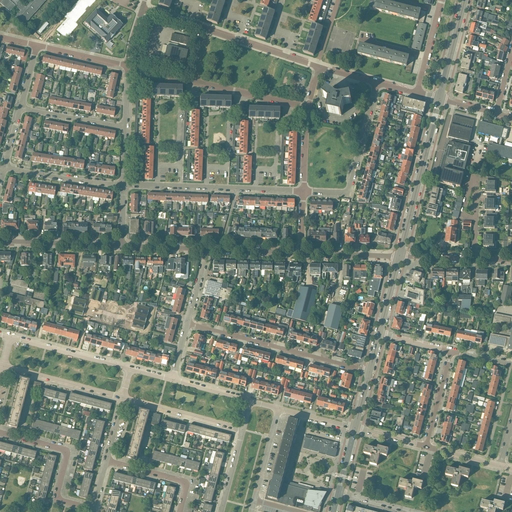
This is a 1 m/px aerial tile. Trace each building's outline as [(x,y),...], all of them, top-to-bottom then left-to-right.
[(3,0),(2,2),(0,3),(6,9),(5,9),(8,12),(9,13),(11,12),(16,16),(15,17),(24,25),(46,0),(3,0)] [(82,0),(81,0),(78,4),(85,10),(89,5),(82,0)] [(172,0),(161,0),(160,6),(170,9),(172,0)] [(214,0),(208,22),(218,25),(225,0),(214,0)] [(386,13),(388,3),(374,0),(371,0),(369,9),(386,13)] [(320,11),(321,5),(315,3),(313,9),(320,11)] [(402,17),(404,7),(388,3),(386,13),(402,17)] [(78,4),(75,8),(82,15),(86,11),(85,10),(78,4)] [(420,14),(421,12),(404,7),(402,17),(418,21),(418,20),(419,17),(420,14)] [(75,8),(71,12),(79,18),(82,15),(75,8)] [(265,9),(256,37),(266,40),(275,12),(265,9)] [(313,9),(311,15),(318,17),(320,11),(313,9)] [(111,15),(107,20),(96,11),(84,24),(90,29),(91,29),(101,38),(100,38),(106,43),(110,39),(111,39),(115,35),(114,34),(122,25),(111,15)] [(488,15),(488,17),(483,15),(483,13),(476,11),(475,16),(495,21),(496,17),(488,15)] [(71,12),(68,16),(70,18),(75,23),(79,18),(71,12)] [(316,23),(318,17),(311,15),(309,21),(316,23)] [(496,21),(495,21),(475,16),(474,21),(477,22),(477,23),(487,26),(487,22),(496,24),(496,21)] [(70,18),(66,23),(74,30),(78,25),(75,23),(70,18)] [(66,23),(63,27),(70,33),(74,30),(66,23)] [(425,32),(426,25),(423,24),(418,23),(417,30),(425,32)] [(493,34),(494,31),(486,29),(487,26),(477,23),(477,25),(472,23),(471,28),(486,32),(493,34)] [(318,42),(321,33),(323,28),(313,25),(309,39),(318,42)] [(63,27),(59,31),(66,38),(70,33),(63,27)] [(423,38),(425,32),(417,30),(415,36),(423,38)] [(172,34),(171,42),(186,45),(188,38),(172,34)] [(415,36),(414,42),(422,44),(423,38),(415,36)] [(478,41),(479,38),(469,36),(467,41),(485,45),(485,42),(478,41)] [(496,39),(502,41),(500,44),(507,47),(509,42),(498,36),(496,39)] [(314,56),(318,42),(309,39),(304,53),(314,56)] [(485,45),(467,41),(466,46),(479,49),(479,48),(486,49),(487,46),(485,45)] [(420,51),(422,44),(414,42),(412,49),(420,51)] [(507,47),(500,44),(497,50),(505,54),(508,48),(507,47)] [(374,59),(376,49),(360,45),(358,54),(374,59)] [(167,46),(162,66),(183,70),(188,51),(167,46)] [(390,63),(393,53),(376,49),(374,59),(390,63)] [(17,57),(16,60),(15,66),(19,66),(21,57),(23,58),(25,51),(19,50),(17,57)] [(484,54),(471,51),(470,55),(464,53),(462,61),(471,63),(474,63),(476,58),(482,60),(483,56),(484,54)] [(408,60),(409,57),(393,53),(390,63),(407,67),(407,66),(408,63),(408,60)] [(492,66),(491,72),(499,74),(500,67),(499,67),(500,63),(483,56),(482,60),(482,61),(489,63),(488,65),(492,66)] [(478,77),(479,74),(475,73),(469,71),(471,63),(462,61),(461,68),(466,69),(465,73),(473,75),(478,77)] [(497,80),(499,74),(491,72),(489,78),(497,80)] [(465,73),(465,76),(459,74),(455,92),(463,94),(467,76),(472,78),(473,75),(465,73)] [(43,82),(44,80),(47,80),(48,77),(45,76),(37,74),(35,80),(43,82)] [(16,93),(17,87),(10,85),(7,84),(7,86),(5,92),(10,94),(11,92),(16,93)] [(151,96),(151,98),(155,98),(155,96),(161,97),(163,97),(163,99),(166,99),(167,87),(151,86),(151,96)] [(182,87),(167,87),(166,99),(170,99),(170,97),(172,97),(178,97),(178,99),(182,99),(182,98),(182,87)] [(328,90),(323,97),(329,102),(327,112),(334,113),(341,116),(344,105),(352,103),(350,95),(342,97),(342,95),(342,94),(336,93),(334,95),(328,90)] [(39,100),(40,94),(32,92),(31,98),(39,100)] [(385,95),(384,101),(391,103),(395,104),(397,98),(393,97),(385,95)] [(200,107),(200,109),(203,109),(203,108),(207,108),(211,108),(211,110),(215,110),(216,98),(200,97),(200,107)] [(221,108),(223,108),(227,109),(227,110),(229,111),(230,111),(230,109),(231,109),(231,98),(216,98),(215,110),(218,110),(219,108),(221,108)] [(426,105),(404,99),(401,111),(423,116),(426,105)] [(384,101),(382,107),(390,108),(393,109),(395,104),(391,103),(384,101)] [(9,110),(11,104),(4,102),(2,108),(2,109),(8,110),(9,110)] [(249,119),(249,120),(252,121),(252,119),(256,119),(260,119),(260,121),(264,121),(264,109),(249,108),(248,119),(249,119)] [(269,119),(271,120),(275,120),(275,122),(279,122),(279,120),(280,109),(264,109),(264,121),(267,121),(267,119),(269,119)] [(469,143),(475,121),(453,115),(448,137),(469,143)] [(420,126),(420,123),(409,120),(407,126),(412,127),(420,129),(420,126)] [(480,122),(477,132),(500,138),(498,146),(493,144),(492,147),(489,146),(487,154),(511,160),(511,149),(501,146),(503,139),(506,140),(509,130),(480,122)] [(72,132),(72,134),(71,137),(74,138),(75,132),(79,133),(80,125),(74,124),(72,132)] [(405,144),(408,144),(415,146),(417,140),(409,138),(406,138),(405,144)] [(381,143),(373,141),(372,147),(380,149),(382,149),(384,144),(381,143)] [(442,183),(453,186),(460,188),(464,174),(462,174),(463,170),(465,170),(471,147),(472,145),(462,142),(461,145),(450,142),(449,146),(447,145),(439,175),(442,175),(440,182),(442,183)] [(22,154),(16,152),(14,158),(22,160),(23,156),(22,156),(22,154)] [(371,153),(369,158),(377,160),(379,161),(380,161),(381,155),(378,155),(371,153)] [(411,163),(412,158),(405,156),(401,155),(400,161),(403,161),(411,163)] [(374,172),(366,170),(365,175),(372,177),(375,178),(376,172),(374,172)] [(486,181),(486,187),(496,188),(496,182),(494,182),(494,179),(488,177),(488,182),(486,181)] [(363,181),(362,187),(369,189),(372,190),(374,184),(371,183),(363,181)] [(404,190),(405,188),(399,186),(398,188),(394,187),(393,189),(388,188),(386,193),(392,195),(393,193),(399,195),(398,197),(402,198),(402,196),(403,196),(404,190)] [(369,189),(362,187),(361,190),(360,193),(368,195),(371,196),(372,190),(369,189)] [(496,194),(496,188),(486,187),(485,193),(487,193),(487,196),(494,197),(494,193),(496,194)] [(443,190),(433,188),(432,193),(442,196),(443,190)] [(114,193),(113,193),(113,192),(107,191),(105,200),(112,201),(113,195),(114,193)] [(368,195),(360,193),(359,199),(358,202),(366,203),(366,202),(369,203),(371,196),(368,195)] [(440,202),(442,196),(432,193),(430,199),(440,202)] [(398,200),(398,197),(390,195),(389,198),(393,199),(392,204),(400,206),(401,201),(398,200)] [(485,199),(485,205),(495,206),(496,200),(493,200),(494,197),(487,196),(487,199),(485,199)] [(243,207),(243,198),(238,198),(237,203),(235,203),(233,209),(240,209),(240,212),(243,212),(243,210),(243,207)] [(439,207),(440,202),(430,199),(429,205),(439,207)] [(333,202),(328,201),(327,214),(330,214),(330,211),(333,211),(333,209),(336,209),(336,203),(333,203),(333,202)] [(400,206),(392,204),(390,210),(398,212),(400,206)] [(439,207),(429,205),(427,210),(438,213),(440,213),(442,208),(439,207)] [(495,211),(495,206),(485,205),(485,211),(486,211),(486,214),(493,214),(493,211),(495,211)] [(427,210),(426,216),(436,218),(436,217),(437,218),(440,217),(441,214),(440,213),(438,213),(427,210)] [(142,215),(130,214),(130,234),(138,235),(138,220),(142,220),(142,217),(147,218),(147,211),(143,211),(143,214),(142,215)] [(484,217),(484,223),(495,223),(495,218),(493,217),(493,214),(486,214),(486,217),(484,217)] [(51,217),(51,223),(51,231),(57,231),(57,229),(60,229),(60,225),(57,225),(57,223),(54,223),(54,217),(51,217)] [(26,230),(32,230),(32,222),(32,219),(30,219),(24,218),(24,223),(27,223),(26,230)] [(387,224),(395,226),(396,221),(385,218),(385,220),(384,223),(387,224)] [(168,225),(170,225),(170,236),(176,236),(176,229),(176,225),(171,225),(172,220),(169,220),(168,225)] [(87,233),(87,227),(90,227),(90,221),(87,221),(87,224),(84,224),(84,221),(81,221),(81,224),(81,232),(87,233)] [(93,221),(90,221),(90,227),(93,227),(93,233),(99,233),(100,225),(93,225),(93,221)] [(455,244),(458,221),(452,221),(451,229),(447,228),(445,243),(455,244)] [(145,222),(144,235),(153,235),(154,223),(145,222)] [(395,226),(387,224),(384,223),(383,226),(387,227),(386,229),(394,232),(395,226)] [(494,229),(495,223),(484,223),(484,229),(486,229),(486,232),(492,232),(497,232),(497,229),(494,229)] [(340,242),(341,234),(338,234),(339,225),(334,225),(334,236),(331,236),(331,238),(330,238),(330,242),(340,242)] [(228,228),(225,237),(229,238),(231,233),(233,233),(232,238),(238,239),(238,229),(239,226),(233,226),(233,228),(228,228)] [(288,241),(290,242),(292,241),(292,240),(293,236),(288,236),(289,231),(288,231),(288,228),(284,227),(284,230),(282,230),(282,240),(288,241),(288,240),(288,241)] [(321,229),(321,232),(321,242),(326,242),(326,237),(329,237),(330,232),(332,232),(333,229),(321,229)] [(378,237),(391,240),(393,236),(379,232),(378,237)] [(484,235),(483,241),(494,241),(494,235),(492,235),(492,232),(486,232),(485,235),(484,235)] [(494,250),(494,241),(483,241),(483,247),(487,247),(486,250),(494,250)] [(15,253),(5,253),(4,262),(9,262),(9,265),(12,266),(15,253)] [(21,253),(21,266),(30,266),(30,254),(21,253)] [(43,266),(43,270),(48,270),(49,271),(48,272),(50,272),(51,271),(52,255),(43,254),(43,266)] [(175,275),(181,276),(181,270),(180,270),(181,260),(168,259),(166,270),(173,270),(173,263),(176,263),(175,275)] [(187,269),(185,269),(185,260),(181,260),(180,270),(181,270),(181,276),(180,279),(188,279),(188,273),(187,273),(187,269)] [(291,283),(295,283),(296,264),(290,264),(290,273),(289,273),(288,273),(287,274),(287,275),(287,276),(287,277),(287,278),(288,278),(289,278),(292,279),(291,283)] [(321,265),(310,265),(310,274),(321,274),(321,265)] [(361,278),(361,266),(355,266),(355,268),(354,268),(353,281),(360,281),(361,278)] [(367,267),(361,266),(361,278),(360,281),(366,282),(366,278),(367,278),(367,272),(368,272),(369,268),(367,268),(367,267)] [(373,267),(368,296),(374,297),(375,292),(378,292),(381,279),(382,279),(382,275),(383,275),(383,267),(373,267)] [(423,274),(422,274),(423,270),(419,269),(419,271),(415,269),(414,271),(410,270),(409,274),(411,275),(410,279),(412,279),(410,283),(415,285),(415,283),(419,284),(419,285),(424,287),(425,284),(425,280),(425,279),(422,278),(423,274)] [(463,272),(460,272),(460,280),(466,280),(466,282),(467,283),(469,283),(470,282),(471,271),(463,270),(463,272)] [(499,272),(495,272),(495,274),(493,274),(492,283),(503,283),(504,279),(504,273),(499,273),(499,272)] [(219,298),(221,289),(223,284),(217,283),(208,281),(205,295),(219,299),(219,298)] [(304,285),(301,285),(299,291),(292,318),(309,323),(317,291),(303,288),(304,285)] [(511,287),(504,285),(499,305),(508,306),(511,288),(511,287)] [(424,307),(424,291),(413,287),(413,289),(407,287),(404,295),(407,296),(407,298),(412,299),(411,303),(424,307)] [(29,305),(31,299),(32,296),(33,289),(29,288),(28,292),(26,291),(25,294),(25,297),(23,303),(29,305)] [(174,294),(177,295),(184,297),(185,291),(176,288),(174,294)] [(231,291),(227,290),(221,289),(219,298),(229,300),(231,291)] [(92,290),(89,300),(95,302),(98,291),(92,290)] [(98,291),(95,302),(100,303),(103,293),(98,291)] [(470,311),(472,296),(472,295),(458,295),(457,305),(456,310),(470,311)] [(74,299),(72,306),(84,310),(86,302),(74,299)] [(204,305),(211,307),(213,300),(206,299),(204,305)] [(364,303),(363,308),(373,311),(375,305),(373,304),(373,303),(370,302),(370,304),(368,303),(367,304),(364,303)] [(399,302),(397,307),(412,311),(415,312),(416,308),(413,307),(409,306),(408,307),(405,307),(406,304),(399,302)] [(137,305),(135,313),(147,316),(149,308),(137,305)] [(210,314),(211,307),(204,305),(203,312),(210,314)] [(330,305),(324,327),(337,330),(344,307),(342,306),(341,308),(330,305)] [(72,306),(70,314),(82,317),(84,310),(72,306)] [(372,317),(373,311),(363,308),(359,307),(358,313),(365,314),(365,315),(367,316),(367,317),(370,318),(370,317),(372,317)] [(397,307),(396,313),(406,316),(406,314),(411,315),(412,311),(397,307)] [(230,311),(229,315),(226,314),(224,322),(231,323),(232,316),(233,312),(230,311)] [(210,314),(203,312),(201,318),(202,319),(204,319),(210,321),(212,314),(210,314)] [(135,313),(133,320),(145,323),(147,316),(135,313)] [(235,317),(232,316),(231,323),(237,325),(239,318),(240,314),(236,313),(235,317)] [(237,325),(244,327),(246,320),(247,315),(247,314),(245,313),(243,319),(239,318),(237,325)] [(0,322),(6,324),(8,316),(2,314),(0,322)] [(511,317),(495,314),(493,324),(511,328),(511,329),(510,338),(491,334),(489,344),(508,348),(508,349),(511,350),(511,317)] [(102,315),(100,322),(109,324),(111,317),(102,315)] [(247,315),(246,320),(244,327),(250,328),(252,321),(249,321),(251,316),(247,315)] [(253,317),(252,321),(250,328),(257,330),(259,323),(260,318),(253,317)] [(177,320),(167,318),(166,323),(169,324),(176,326),(177,320)] [(259,323),(257,330),(263,332),(265,325),(266,320),(260,318),(259,323)] [(410,327),(410,324),(403,322),(403,320),(395,318),(393,323),(410,327)] [(357,324),(362,325),(369,327),(370,322),(363,320),(359,319),(357,324)] [(133,320),(131,328),(143,331),(145,323),(133,320)] [(38,323),(32,322),(29,330),(35,332),(38,323)] [(42,331),(48,333),(50,325),(44,323),(42,331)] [(164,329),(167,330),(174,332),(176,326),(169,324),(166,323),(165,327),(164,329)] [(432,333),(434,326),(427,324),(426,332),(432,333)] [(271,326),(265,325),(263,332),(270,333),(271,326)] [(278,328),(271,326),(270,333),(276,335),(278,328)] [(285,330),(278,328),(276,335),(283,337),(285,330)] [(290,338),(297,340),(299,333),(296,332),(295,331),(294,330),(293,329),(290,328),(288,337),(290,338)] [(368,332),(356,329),(354,328),(353,331),(356,332),(356,334),(367,337),(368,332)] [(79,332),(73,331),(71,339),(77,340),(79,332)] [(456,338),(463,340),(464,332),(458,331),(456,338)] [(104,339),(105,336),(105,332),(103,332),(102,338),(98,337),(96,345),(102,347),(104,339)] [(305,335),(304,342),(310,344),(312,337),(312,335),(309,334),(309,332),(306,332),(305,335)] [(305,335),(299,333),(297,340),(304,342),(305,335)] [(84,342),(90,344),(92,336),(86,334),(84,342)] [(312,335),(312,337),(310,344),(317,345),(319,338),(316,338),(317,335),(313,334),(312,335)] [(120,349),(123,349),(124,344),(121,343),(118,343),(120,338),(119,338),(119,336),(117,335),(116,339),(115,342),(113,350),(119,351),(120,349)] [(196,335),(194,342),(202,344),(204,337),(196,335)] [(353,340),(354,340),(357,341),(365,343),(366,339),(359,337),(359,336),(352,335),(352,337),(352,338),(352,339),(352,340),(353,340)] [(102,347),(108,348),(110,340),(104,339),(102,347)] [(222,351),(223,349),(225,342),(218,341),(216,349),(222,351)] [(328,350),(330,342),(324,341),(322,349),(328,350)] [(334,343),(330,342),(328,350),(334,352),(336,344),(336,342),(334,341),(334,343)] [(134,346),(133,348),(131,357),(137,358),(139,350),(136,349),(137,346),(136,346),(137,343),(135,342),(134,346)] [(200,351),(202,344),(194,342),(193,348),(195,349),(194,354),(202,357),(203,352),(200,351)] [(225,342),(223,349),(229,351),(231,344),(225,342)] [(124,344),(123,349),(126,350),(125,355),(131,357),(133,348),(127,347),(128,345),(124,344)] [(231,344),(229,351),(236,353),(238,346),(231,344)] [(391,344),(389,350),(396,352),(400,353),(400,351),(401,352),(401,351),(398,350),(399,347),(391,344)] [(175,349),(165,346),(164,349),(162,356),(160,364),(166,366),(168,357),(165,356),(166,353),(167,350),(169,351),(174,353),(175,349)] [(143,348),(140,347),(137,358),(143,360),(145,352),(145,351),(145,349),(143,348)] [(249,360),(249,356),(251,350),(245,348),(243,356),(242,356),(242,358),(249,360)] [(363,349),(357,348),(356,352),(350,350),(349,355),(361,359),(362,354),(363,349)] [(256,358),(258,351),(251,350),(249,356),(256,358)] [(264,353),(258,351),(256,358),(255,362),(254,365),(257,366),(258,363),(259,359),(262,360),(264,353)] [(264,353),(262,360),(269,362),(271,355),(264,353)] [(431,354),(429,360),(437,362),(438,356),(431,354)] [(191,358),(189,363),(187,371),(193,373),(196,365),(198,357),(191,355),(190,358),(191,358)] [(398,359),(395,358),(388,356),(386,362),(393,364),(397,365),(398,359)] [(283,365),(284,358),(278,357),(276,363),(283,365)] [(288,371),(289,367),(291,360),(284,358),(283,365),(286,366),(285,370),(288,371)] [(297,362),(291,360),(289,367),(296,369),(297,362)] [(435,369),(437,362),(429,360),(428,367),(435,369)] [(459,360),(457,367),(465,369),(466,362),(459,360)] [(297,362),(296,369),(302,370),(304,363),(297,362)] [(193,373),(200,375),(202,367),(196,365),(193,373)] [(315,377),(316,374),(318,367),(311,365),(308,375),(315,377)] [(500,378),(501,372),(501,371),(499,370),(499,368),(492,366),(491,370),(494,370),(492,377),(500,378)] [(209,368),(202,367),(200,375),(206,376),(209,368)] [(316,374),(322,376),(324,369),(318,367),(316,374)] [(426,373),(433,375),(435,369),(428,367),(426,373)] [(463,375),(465,369),(457,367),(456,373),(463,375)] [(209,368),(206,376),(213,378),(215,370),(209,368)] [(393,370),(392,370),(385,368),(383,374),(391,376),(393,370)] [(324,369),(322,376),(329,377),(331,370),(324,369)] [(226,382),(228,373),(221,372),(219,380),(226,382)] [(228,373),(226,382),(233,383),(235,375),(232,374),(232,373),(229,372),(228,373)] [(432,381),(433,375),(426,373),(424,379),(432,381)] [(344,374),(342,381),(351,383),(353,376),(344,374)] [(241,377),(235,375),(233,383),(239,385),(241,377)] [(248,379),(241,377),(239,385),(246,387),(246,383),(249,384),(250,379),(248,378),(248,379)] [(498,385),(500,378),(492,377),(491,383),(498,385)] [(20,378),(15,394),(25,397),(28,388),(29,383),(29,381),(20,378)] [(382,378),(380,385),(389,387),(390,381),(382,378)] [(460,387),(462,381),(454,379),(453,385),(460,387)] [(259,390),(261,382),(254,380),(252,388),(259,390)] [(349,389),(351,383),(342,381),(341,387),(349,389)] [(261,382),(259,390),(265,392),(267,384),(261,382)] [(28,388),(31,389),(40,391),(41,386),(33,383),(33,384),(29,383),(28,388)] [(274,383),(274,385),(272,394),(278,395),(280,387),(278,386),(278,384),(274,383)] [(496,391),(498,385),(491,383),(489,389),(496,391)] [(274,385),(267,384),(265,392),(272,394),(274,385)] [(420,390),(423,391),(431,393),(432,387),(422,384),(420,390)] [(391,388),(389,387),(380,385),(379,390),(389,393),(391,388)] [(458,393),(460,387),(453,385),(451,391),(458,393)] [(291,399),(293,390),(286,389),(284,397),(291,399)] [(495,397),(496,391),(489,389),(487,395),(495,397)] [(298,401),(300,392),(293,390),(291,399),(298,401)] [(388,399),(389,393),(379,390),(377,396),(385,398),(388,399)] [(457,399),(458,393),(451,391),(449,397),(457,399)] [(306,394),(300,392),(298,401),(304,402),(306,394)] [(188,402),(192,402),(193,394),(188,394),(182,393),(182,397),(185,397),(185,398),(188,398),(188,402)] [(15,394),(11,410),(21,413),(25,397),(15,394)] [(306,394),(304,402),(310,404),(313,396),(306,394)] [(385,398),(377,396),(376,402),(384,404),(385,398)] [(317,406),(323,407),(326,399),(319,397),(317,406)] [(455,405),(457,399),(449,397),(448,403),(455,405)] [(332,401),(326,399),(323,407),(330,409),(332,401)] [(332,401),(330,409),(336,411),(339,403),(332,401)] [(488,401),(486,408),(494,410),(495,403),(488,401)] [(345,404),(339,403),(336,411),(343,413),(345,404)] [(426,411),(427,405),(420,403),(418,409),(426,411)] [(453,412),(455,405),(448,403),(446,410),(453,412)] [(492,416),(494,410),(486,408),(485,414),(492,416)] [(417,416),(424,418),(426,411),(418,409),(417,416)] [(17,429),(21,413),(11,410),(7,426),(17,429)] [(146,419),(147,416),(148,412),(139,410),(134,426),(144,428),(146,419)] [(490,422),(492,416),(485,414),(483,420),(490,422)] [(152,415),(151,417),(147,416),(146,419),(150,420),(149,424),(152,425),(158,427),(159,422),(159,420),(160,417),(152,415)] [(380,417),(372,415),(371,421),(375,422),(379,423),(379,421),(383,422),(384,418),(380,417)] [(446,416),(445,423),(452,425),(454,418),(446,416)] [(285,484),(283,483),(284,481),(296,435),(295,435),(296,430),(298,424),(299,424),(300,420),(288,417),(287,421),(287,423),(289,423),(288,427),(287,430),(284,430),(272,477),(271,481),(270,481),(265,499),(311,511),(319,511),(324,498),(326,493),(321,492),(322,490),(318,489),(317,490),(313,489),(313,487),(299,483),(298,485),(290,482),(290,483),(285,484)] [(39,430),(41,421),(35,420),(32,428),(39,430)] [(166,429),(168,422),(162,420),(160,427),(166,429)] [(489,428),(490,422),(483,420),(481,426),(489,428)] [(48,423),(41,421),(39,430),(46,432),(48,423)] [(105,423),(96,421),(95,427),(103,429),(105,423)] [(414,428),(421,430),(423,424),(415,422),(414,428)] [(52,433),(54,425),(48,423),(46,432),(52,433)] [(450,431),(452,425),(445,423),(443,429),(450,431)] [(61,427),(54,425),(52,433),(59,435),(61,427)] [(186,427),(180,425),(178,432),(184,434),(186,427)] [(187,432),(193,434),(194,434),(195,426),(189,425),(187,432)] [(419,436),(421,430),(414,428),(408,426),(404,425),(403,428),(413,431),(412,434),(419,436)] [(134,426),(130,442),(140,444),(144,428),(134,426)] [(65,437),(68,428),(61,427),(59,435),(65,437)] [(101,435),(103,429),(95,427),(93,433),(101,435)] [(74,430),(68,428),(65,437),(72,439),(74,430)] [(449,437),(450,431),(443,429),(441,435),(449,437)] [(78,440),(81,432),(74,430),(72,439),(78,440)] [(101,435),(93,433),(92,439),(100,441),(101,435)] [(311,450),(314,438),(306,435),(304,441),(305,442),(303,448),(311,450)] [(447,443),(449,437),(441,435),(440,441),(447,443)] [(322,440),(314,438),(311,450),(319,452),(322,440)] [(484,446),(486,440),(478,438),(477,444),(484,446)] [(90,445),(98,447),(100,441),(92,439),(90,445)] [(327,454),(330,442),(322,440),(319,452),(327,454)] [(136,460),(140,444),(130,442),(126,458),(136,460)] [(338,444),(330,442),(327,454),(336,456),(337,450),(336,450),(338,444)] [(484,446),(477,444),(475,451),(482,453),(484,446)] [(97,453),(98,447),(90,445),(88,451),(97,453)] [(378,449),(376,449),(366,446),(364,454),(371,455),(371,456),(372,457),(370,464),(377,466),(380,455),(387,457),(389,449),(378,447),(378,449)] [(35,460),(37,452),(30,451),(29,458),(35,460)] [(87,457),(95,459),(97,453),(88,451),(87,457)] [(154,451),(152,459),(158,461),(161,453),(154,451)] [(211,457),(214,458),(222,460),(224,454),(213,451),(211,457)] [(167,454),(161,453),(158,461),(165,463),(167,454)] [(171,465),(174,456),(173,456),(167,454),(165,463),(171,465)] [(56,457),(48,455),(46,461),(55,463),(56,457)] [(180,458),(174,456),(171,465),(178,466),(180,458)] [(94,465),(95,459),(87,457),(85,463),(94,465)] [(184,468),(187,460),(180,458),(178,466),(184,468)] [(222,460),(214,458),(212,464),(221,466),(222,460)] [(193,461),(187,460),(184,468),(191,470),(193,461)] [(55,463),(46,461),(45,467),(53,469),(55,463)] [(198,472),(200,463),(193,461),(191,470),(198,472)] [(84,469),(92,472),(94,465),(85,463),(84,469)] [(212,464),(211,470),(219,472),(221,466),(212,464)] [(53,469),(45,467),(43,473),(51,475),(53,469)] [(454,477),(452,486),(459,488),(462,477),(468,478),(470,471),(460,468),(459,471),(447,468),(446,475),(454,477)] [(219,472),(211,470),(209,476),(218,478),(219,472)] [(51,475),(43,473),(42,479),(50,482),(51,475)] [(93,475),(85,473),(83,479),(91,481),(93,475)] [(112,480),(119,482),(121,474),(114,473),(112,480)] [(50,482),(42,479),(40,485),(48,488),(50,482)] [(90,487),(91,481),(83,479),(82,485),(90,487)] [(424,482),(413,480),(413,482),(401,479),(399,487),(407,489),(405,497),(412,499),(415,488),(422,490),(424,482)] [(216,484),(208,482),(206,488),(214,490),(216,484)] [(48,488),(40,485),(38,491),(47,494),(48,488)] [(90,487),(82,485),(80,491),(88,493),(90,487)] [(166,492),(174,495),(175,488),(167,486),(166,492)] [(214,490),(206,488),(204,494),(213,496),(214,490)] [(120,493),(112,490),(111,497),(119,499),(120,493)] [(47,494),(38,491),(37,497),(45,500),(47,494)] [(87,499),(88,493),(80,491),(78,497),(87,499)] [(174,495),(166,492),(164,498),(172,501),(174,495)] [(211,503),(213,496),(204,494),(203,501),(211,503)] [(35,504),(43,506),(45,500),(37,497),(35,504)] [(117,505),(119,499),(111,497),(109,503),(117,505)] [(162,505),(171,507),(172,501),(164,498),(162,505)] [(505,504),(495,501),(494,504),(482,501),(481,508),(489,510),(488,511),(495,511),(496,509),(503,511),(505,504)] [(116,511),(117,505),(109,503),(107,509),(116,511)]
